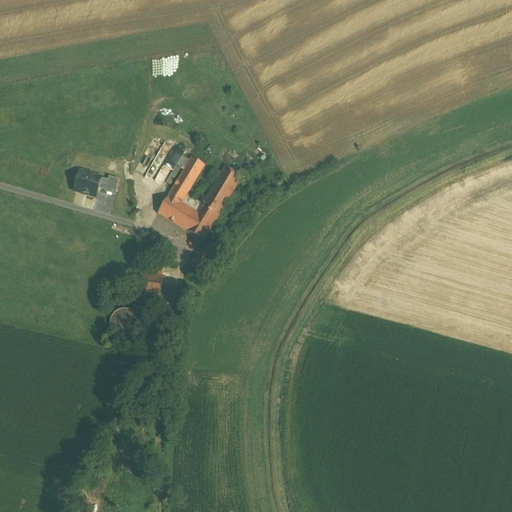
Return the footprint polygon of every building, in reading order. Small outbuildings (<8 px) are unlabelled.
[(192,159),(169,198),(168,198),(158,215),(187,233),(203,243),(219,217),(203,207),(202,207),(187,197),(205,167),(192,159)] [(225,169),(203,207),(219,217),(227,204),(242,180),(225,169)] [(101,179),(91,177),(92,175),(82,172),(81,174),(80,173),(74,192),(95,198),(98,190),(105,192),(108,182),(101,180),(101,179)] [(119,181),(109,178),(105,192),(105,193),(114,196),(119,181)] [(215,258),(202,249),(186,275),(200,283),(215,258)] [(164,270),(139,266),(134,302),(159,306),(164,270)] [(126,311),(124,311),(121,311),(119,312),(117,312),(116,314),(114,315),(113,316),(112,318),(111,321),(110,322),(110,323),(110,325),(110,327),(110,329),(111,331),(112,333),(114,335),(116,337),(118,338),(121,339),(123,339),(125,339),(127,339),(129,339),(130,338),(132,337),(133,336),(135,335),(136,334),(137,332),(138,330),(138,328),(139,326),(139,325),(139,323),(138,322),(138,320),(137,319),(136,317),(135,315),(134,314),(132,313),(130,312),(128,311),(126,311)]
